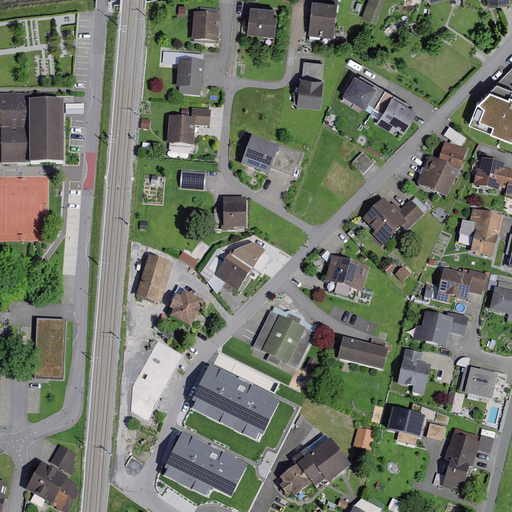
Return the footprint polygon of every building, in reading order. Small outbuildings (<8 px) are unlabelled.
[(368,0),(362,19),(375,24),(385,0),(390,0),(368,0)] [(337,3),(316,1),(313,32),(334,34),(337,3)] [(278,6),(253,5),(252,35),(276,37),(278,6)] [(221,16),(196,15),(195,41),(220,42),(221,16)] [(206,58),(183,56),(179,92),(202,95),(206,58)] [(355,102),(365,108),(368,103),(377,88),(360,78),(355,75),(343,95),(355,102)] [(368,103),(376,108),(387,90),(362,75),(360,78),(377,88),(368,103)] [(325,77),(303,76),(301,106),(323,107),(325,77)] [(470,124),(511,140),(511,89),(497,83),(478,103),(470,124)] [(393,97),(395,94),(387,90),(376,108),(384,112),(393,97)] [(393,97),(410,106),(411,104),(395,94),(393,97)] [(0,163),(64,163),(63,101),(27,101),(25,95),(0,95),(0,163)] [(384,112),(378,123),(398,135),(400,130),(405,133),(418,111),(410,106),(393,97),(384,112)] [(260,98),(245,98),(244,115),(260,115),(260,98)] [(363,112),(365,108),(355,102),(353,106),(363,112)] [(196,119),(171,119),(171,146),(195,146),(196,119)] [(463,141),(467,133),(451,123),(446,132),(463,141)] [(462,173),(469,149),(447,142),(440,163),(461,172),(462,173)] [(296,156),(250,147),(245,175),(291,184),(296,156)] [(377,165),(364,153),(354,164),(366,176),(377,165)] [(419,186),(448,200),(461,172),(440,163),(431,159),(419,186)] [(510,167),(483,160),(476,186),(503,193),(510,167)] [(181,183),(206,186),(208,168),(183,165),(181,183)] [(245,199),(226,198),(225,227),(243,228),(245,199)] [(408,231),(426,213),(412,200),(400,213),(385,198),(364,220),(389,245),(405,229),(408,231)] [(503,217),(477,213),(470,254),(496,258),(503,217)] [(260,266),(240,248),(220,271),(240,289),(260,266)] [(369,268),(333,258),(326,283),(362,293),(369,268)] [(173,264),(146,261),(141,299),(169,301),(173,264)] [(487,276),(445,269),(441,295),(483,301),(487,276)] [(511,291),(498,289),(494,310),(511,313),(511,291)] [(204,306),(184,293),(172,313),(192,326),(204,306)] [(315,330),(274,313),(257,353),(299,370),(315,330)] [(455,320),(427,314),(421,340),(449,346),(455,320)] [(39,378),(68,379),(70,320),(42,319),(39,378)] [(155,353),(178,363),(184,348),(161,338),(155,353)] [(385,350),(343,338),(338,360),(380,371),(385,350)] [(431,363),(404,357),(398,386),(425,392),(431,363)] [(281,400),(209,365),(192,401),(196,402),(192,410),(255,440),(258,433),(264,435),(281,400)] [(498,376),(471,370),(466,392),(493,398),(498,376)] [(391,407),(385,431),(420,440),(426,415),(391,407)] [(308,424),(319,434),(332,419),(321,409),(308,424)] [(445,437),(448,423),(431,419),(428,433),(445,437)] [(375,432),(360,430),(357,448),(372,450),(375,432)] [(248,465),(181,433),(165,467),(167,469),(163,477),(206,498),(211,488),(232,498),(248,465)] [(480,444),(457,438),(446,481),(469,487),(480,444)] [(351,466),(329,439),(297,465),(312,484),(315,488),(325,480),(328,484),(351,466)] [(76,454),(64,446),(56,458),(68,467),(76,454)] [(81,488),(50,463),(34,484),(65,508),(81,488)] [(295,498),(312,484),(297,465),(280,479),(283,483),(279,486),(288,496),(292,493),(295,498)] [(4,511),(11,480),(0,477),(0,511),(4,511)]
